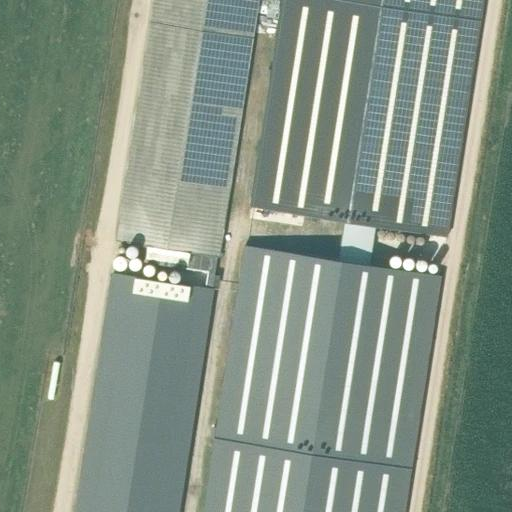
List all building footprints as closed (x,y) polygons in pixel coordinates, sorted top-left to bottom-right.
[(115,0),(111,25),(126,28),(132,0),(130,0),(115,0)] [(155,0),(119,241),(150,246),(147,264),(208,273),(206,288),(212,289),(212,287),(216,288),(218,277),(214,276),(256,0),(155,0)] [(482,0),(283,0),(252,206),(312,215),(311,220),(318,221),(319,216),(340,219),(376,225),(446,236),(482,0)] [(403,511),(440,276),(370,265),(374,237),(376,225),(340,219),(338,232),(334,259),(246,245),(218,426),(214,425),(212,436),(216,436),(204,511),(403,511)] [(114,273),(76,511),(177,511),(212,289),(114,273)]
